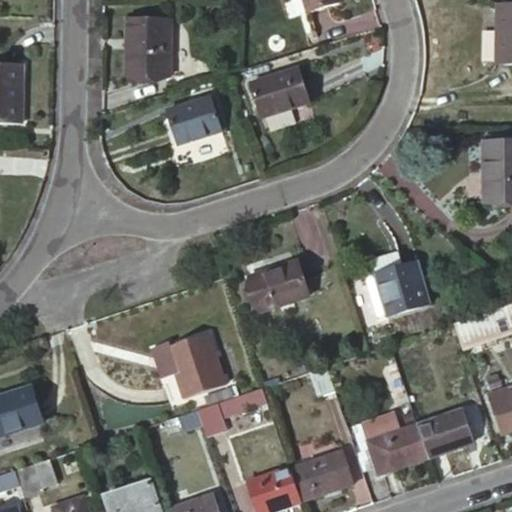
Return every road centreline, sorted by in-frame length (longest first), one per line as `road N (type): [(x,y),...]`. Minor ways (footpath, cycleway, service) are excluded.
road 1 (residential): [(396,0),(408,39),(400,115),(380,147),(353,168),(177,222),(60,205)]
road 2 (residential): [(60,205),(74,158),(77,0)]
